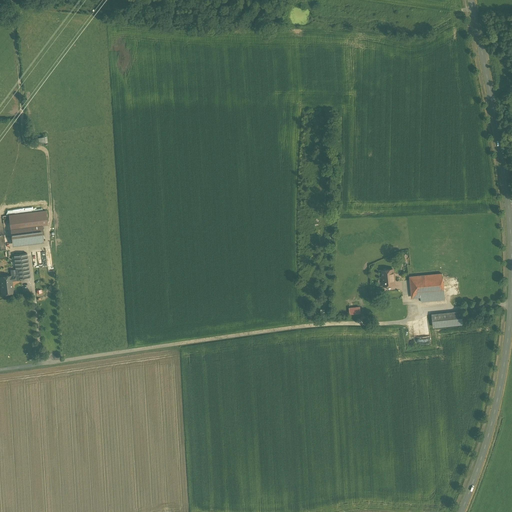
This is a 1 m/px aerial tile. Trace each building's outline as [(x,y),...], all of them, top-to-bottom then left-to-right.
[(9,215),(11,227),(41,223),(47,223),(45,211),(9,215)] [(41,223),(11,227),(13,245),(43,242),(41,223)] [(16,270),(17,280),(30,278),(27,253),(14,254),(16,270)] [(383,270),(383,274),(382,276),(382,280),(384,280),(384,286),(394,285),(393,269),(388,269),(387,269),(384,269),(383,270)] [(442,274),(410,277),(411,295),(420,294),(421,302),(445,299),(442,274)] [(11,275),(0,277),(2,287),(1,287),(2,294),(14,292),(13,289),(12,289),(11,280),(11,275)] [(395,304),(376,305),(377,317),(415,314),(414,302),(403,303),(403,294),(394,295),(395,304)] [(462,311),(432,314),(433,327),(463,324),(462,311)] [(416,329),(416,339),(425,338),(425,339),(431,338),(430,329),(416,329)]
